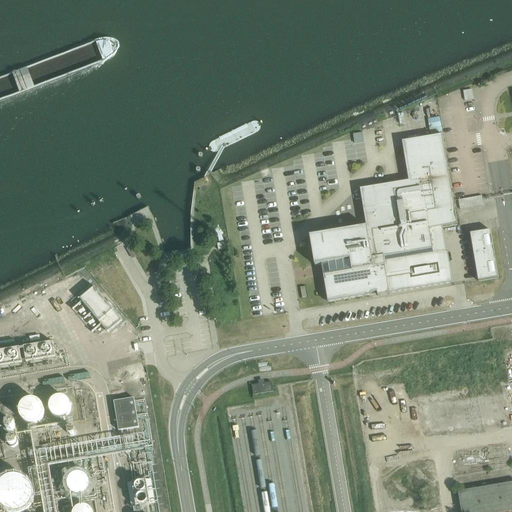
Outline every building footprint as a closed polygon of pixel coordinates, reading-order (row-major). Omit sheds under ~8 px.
[(366,228),(310,237),(315,266),(322,265),(323,277),(324,277),(328,302),(328,304),(377,295),(378,297),(390,295),(390,294),(451,284),(453,284),(447,251),(446,252),(434,254),(434,253),(433,253),(429,230),(457,226),(442,136),(402,143),(409,182),(360,190),(366,228)] [(491,231),(470,235),(478,282),(498,279),(491,231)] [(108,334),(122,322),(94,289),(80,301),(108,334)] [(56,342),(0,351),(0,368),(0,370),(59,361),(56,342)] [(416,395),(469,388),(470,397),(422,403),(426,433),(507,422),(496,346),(410,357),(416,395)] [(273,393),(272,383),(252,386),(254,396),(273,393)] [(71,406),(71,404),(70,402),(68,398),(65,396),(62,395),(60,395),(57,395),(55,396),(52,398),(50,399),(49,402),(48,406),(49,410),(50,412),(51,414),(54,416),(58,417),(62,417),(64,416),(67,415),(69,411),(70,409),(71,406)] [(45,410),(45,408),(44,405),(43,403),(42,402),(40,400),(38,399),(34,398),(32,398),(30,399),(28,400),(26,401),(24,403),(24,405),(23,409),(23,411),(23,413),(24,415),(26,417),(29,420),(33,421),(35,421),(38,420),(42,418),(43,417),(44,414),(45,410)] [(119,432),(139,429),(134,400),(114,403),(119,432)] [(95,484),(94,480),(92,477),(89,475),(85,474),(84,474),(81,474),(78,476),(75,479),(75,481),(74,483),(75,487),(77,490),(80,493),(84,494),(87,493),(89,493),(91,491),(93,490),(94,488),(94,486),(95,484)] [(41,495),(40,492),(39,488),(38,485),(36,483),(33,481),(31,479),(27,478),(24,477),(20,477),(17,478),(14,479),(11,482),(9,484),(7,487),(6,491),(5,494),(5,498),(6,501),(8,504),(10,506),(12,509),(15,510),(19,511),(26,511),(29,511),(32,510),(35,508),(37,505),(39,502),(40,499),(41,495)] [(511,483),(459,492),(462,511),(505,511),(511,511),(511,483)]
